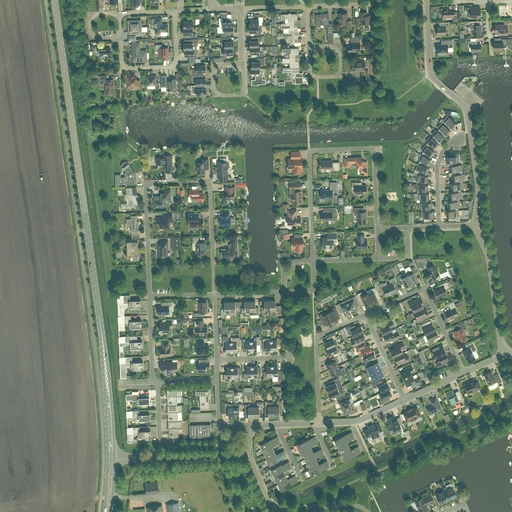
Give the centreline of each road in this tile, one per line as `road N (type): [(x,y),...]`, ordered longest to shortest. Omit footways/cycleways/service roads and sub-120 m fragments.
road 1 (secondary): [(103,352),(54,0)]
road 2 (residential): [(213,264),(210,186),(150,182),(149,296)]
road 3 (residential): [(312,261),(310,151),(372,150),(377,228)]
road 4 (residential): [(365,314),(425,291),(463,372)]
road 5 (unclassified): [(367,511),(353,504),(279,508),(246,454)]
road 6 (residential): [(451,93),(467,115),(478,193),(473,225)]
road 7 (residential): [(319,421),(316,337),(365,314)]
road 8 (residential): [(473,225),(488,259),(502,351)]
